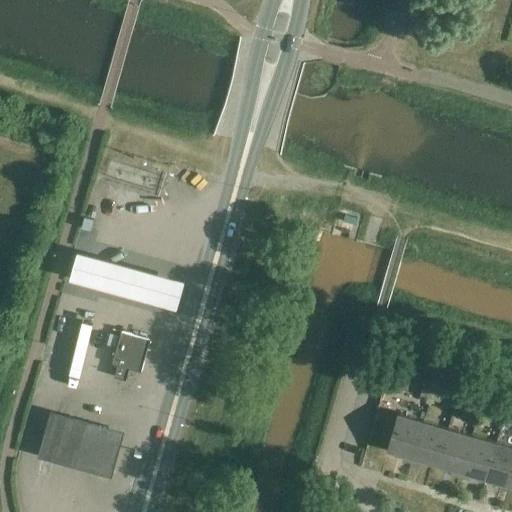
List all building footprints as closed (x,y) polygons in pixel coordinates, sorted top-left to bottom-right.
[(117,189),(130,189),(130,175),(117,175),(117,189)] [(357,218),(344,214),(343,221),(355,224),(357,218)] [(78,254),(70,285),(165,310),(181,315),(189,284),(169,278),(78,254)] [(140,372),(150,339),(121,330),(111,363),(116,365),(113,376),(125,380),(129,368),(140,372)] [(424,381),(423,383),(420,396),(430,399),(434,384),(424,381)] [(444,387),(434,384),(430,399),(439,402),(444,387)] [(468,410),(478,413),(483,399),(472,396),(468,410)] [(492,401),(483,399),(478,413),(488,416),(492,401)] [(402,459),(411,462),(424,420),(398,412),(387,449),(404,454),(402,459)] [(38,454),(112,474),(123,434),(49,414),(38,454)] [(422,460),(437,464),(448,427),(424,420),(411,462),(421,465),(422,460)] [(451,474),(460,477),(472,434),(448,427),(437,464),(452,469),(451,474)] [(471,474),(486,479),(497,441),(472,434),(460,477),(469,480),(471,474)] [(500,489),(508,491),(511,478),(511,445),(497,441),(486,479),(501,483),(500,489)]
